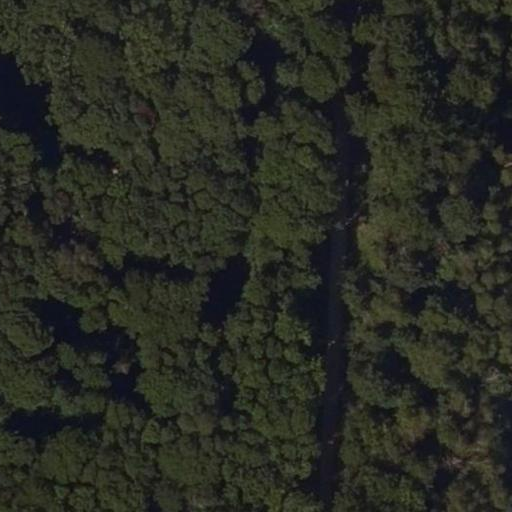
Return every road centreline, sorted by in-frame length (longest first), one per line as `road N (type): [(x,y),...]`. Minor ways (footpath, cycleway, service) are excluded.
road 1 (track): [(361,0),(324,511)]
road 2 (track): [(0,280),(101,192),(183,0)]
